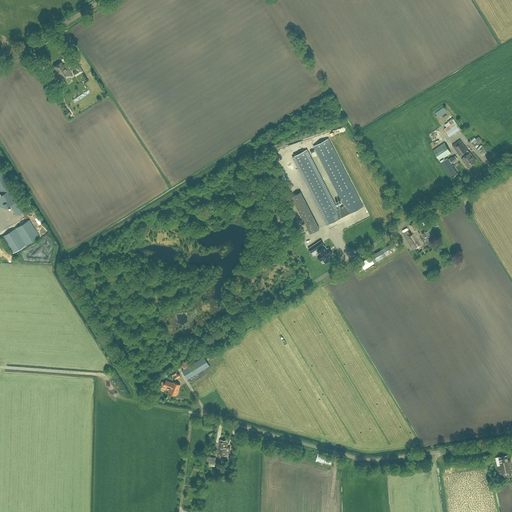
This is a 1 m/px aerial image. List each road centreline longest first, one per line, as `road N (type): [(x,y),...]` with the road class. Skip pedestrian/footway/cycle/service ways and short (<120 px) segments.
road 1 (unclassified): [(204,415),(361,459),(511,441)]
road 2 (unclassified): [(346,260),(511,158)]
road 3 (track): [(135,398),(60,271),(64,251)]
road 4 (track): [(0,367),(110,375),(135,398)]
